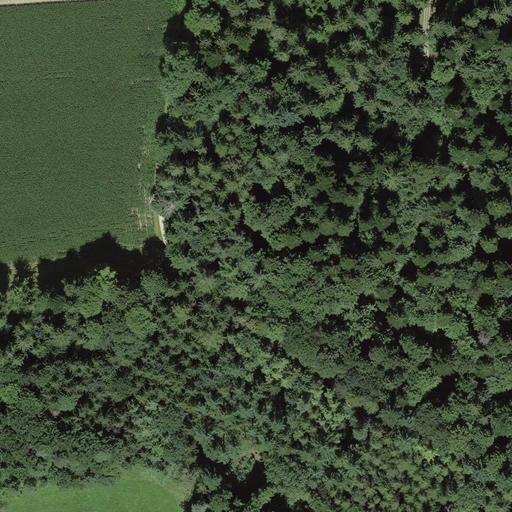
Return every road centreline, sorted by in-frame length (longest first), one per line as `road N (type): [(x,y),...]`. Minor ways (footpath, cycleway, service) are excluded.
road 1 (track): [(202,0),(167,182),(169,261),(270,342),(511,443)]
road 2 (track): [(511,210),(443,157),(422,104),(419,0)]
road 3 (track): [(0,357),(143,317),(169,261)]
